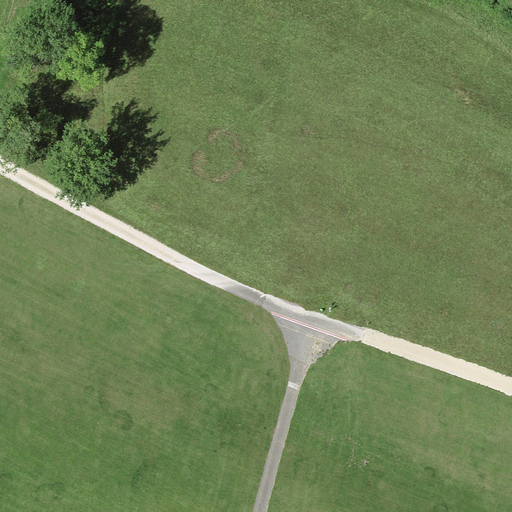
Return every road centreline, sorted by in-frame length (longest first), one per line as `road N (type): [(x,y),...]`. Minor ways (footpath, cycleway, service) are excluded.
road 1 (track): [(511,394),(238,291),(0,164)]
road 2 (track): [(260,511),(311,323)]
